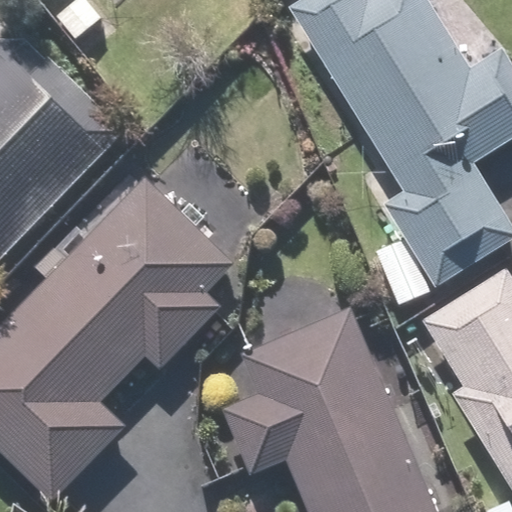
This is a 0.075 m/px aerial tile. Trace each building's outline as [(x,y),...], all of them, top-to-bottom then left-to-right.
[(305,0),(301,3),(412,185),(393,196),(413,229),(375,252),(408,307),(446,283),(511,243),(511,195),(490,160),(511,146),(511,41),(483,60),(446,0),(305,0)] [(0,287),(147,141),(43,38),(0,35),(0,287)] [(250,255),(156,173),(0,340),(0,431),(70,497),(138,424),(114,402),(158,354),(170,366),(230,301),(218,290),(250,255)] [(511,264),(422,320),(511,467),(511,264)] [(454,511),(365,303),(251,352),(268,391),(239,403),(268,471),(298,458),(320,511),(454,511)]
